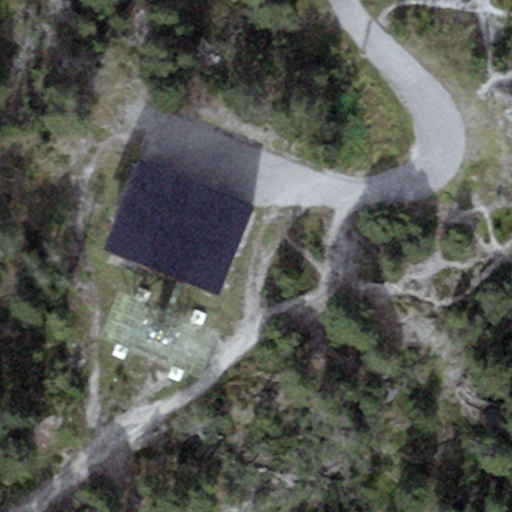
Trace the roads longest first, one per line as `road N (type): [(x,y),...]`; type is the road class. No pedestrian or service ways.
road 1 (track): [(350,200),(408,180),(435,143),(344,0)]
road 2 (track): [(190,154),(298,195),(350,200)]
